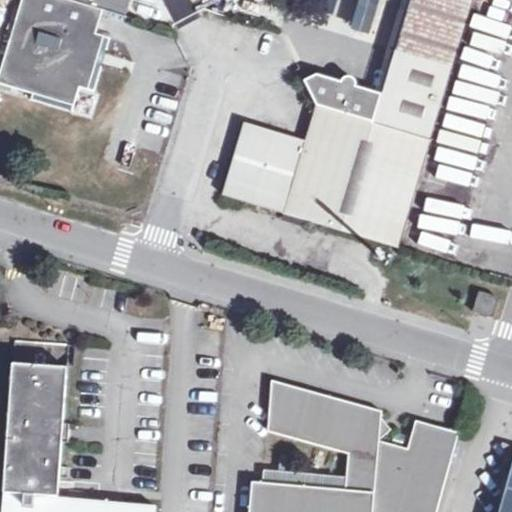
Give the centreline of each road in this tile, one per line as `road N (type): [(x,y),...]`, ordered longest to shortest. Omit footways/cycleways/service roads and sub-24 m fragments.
road 1 (unclassified): [(511,368),(0,214)]
road 2 (unknown): [(435,345),(420,398),(401,404),(242,369),(232,385),(221,511)]
road 3 (unknown): [(30,223),(28,309),(102,324),(121,343),(116,479)]
road 4 (unknown): [(184,268),(168,511)]
road 5 (unknown): [(176,0),(212,52),(379,56)]
